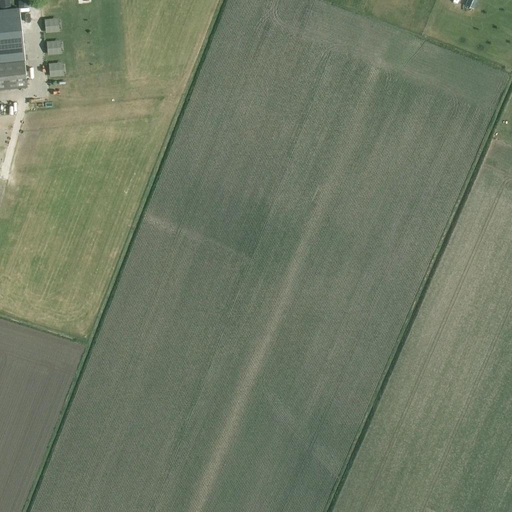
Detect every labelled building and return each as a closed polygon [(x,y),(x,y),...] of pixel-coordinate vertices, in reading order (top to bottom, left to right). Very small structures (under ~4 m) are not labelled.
[(0,0),(0,5),(0,8),(11,7),(10,0),(0,0)] [(373,0),(363,29),(387,38),(401,0),(373,0)] [(0,62),(25,60),(20,8),(0,9),(0,62)] [(395,78),(431,91),(446,49),(410,36),(395,78)] [(0,91),(28,88),(25,61),(0,63),(0,91)] [(44,108),(38,108),(39,116),(52,116),(52,104),(44,104),(44,108)]
